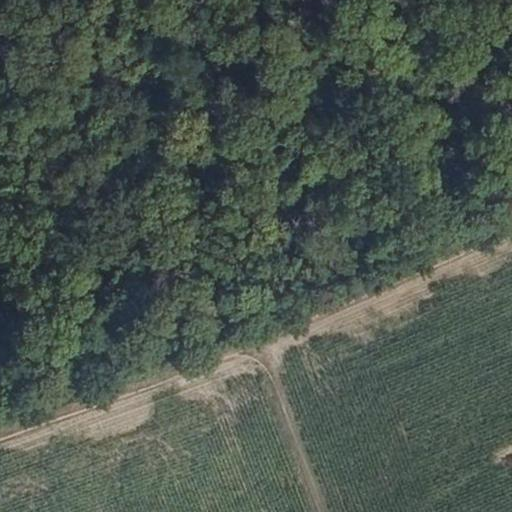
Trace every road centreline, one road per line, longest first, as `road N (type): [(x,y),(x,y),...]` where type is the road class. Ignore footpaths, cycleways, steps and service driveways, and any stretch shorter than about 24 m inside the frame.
road 1 (track): [(511,209),(251,334)]
road 2 (track): [(251,334),(0,435)]
road 3 (track): [(318,511),(251,334)]
